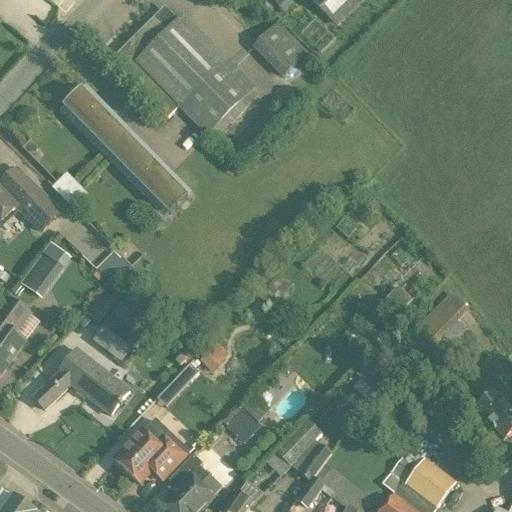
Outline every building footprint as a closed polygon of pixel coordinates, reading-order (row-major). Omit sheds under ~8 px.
[(309,0),(335,26),(361,0),(309,0)] [(165,9),(156,18),(111,62),(168,120),(179,109),(207,137),(252,93),(181,21),(179,24),(165,9)] [(283,80),(308,56),(278,25),(252,49),(283,80)] [(170,217),(187,200),(81,92),(64,109),(170,217)] [(2,188),(0,185),(0,225),(17,209),(41,233),(60,215),(17,172),(2,188)] [(75,213),(90,199),(67,175),(52,190),(75,213)] [(43,299),(73,259),(51,243),(22,284),(43,299)] [(114,284),(131,268),(115,252),(99,268),(114,284)] [(430,351),(469,312),(451,294),(413,333),(430,351)] [(98,327),(118,306),(107,295),(87,316),(98,327)] [(0,378),(19,351),(26,343),(16,336),(31,315),(9,299),(0,311),(0,378)] [(118,308),(96,331),(120,355),(142,332),(118,308)] [(219,373),(227,349),(209,344),(202,368),(219,373)] [(128,395),(75,354),(58,377),(33,401),(45,412),(71,387),(111,418),(128,395)] [(190,367),(181,376),(190,384),(199,375),(190,367)] [(366,367),(356,377),(362,383),(371,373),(366,367)] [(502,401),(495,392),(476,409),(504,440),(511,432),(511,404),(506,398),(502,401)] [(254,397),(253,396),(242,408),(245,411),(260,425),(271,413),(254,397)] [(244,447),(262,427),(260,425),(245,411),(226,430),(244,447)] [(164,438),(168,435),(155,423),(143,435),(143,434),(115,463),(140,487),(152,474),(163,483),(186,459),(164,438)] [(322,437),(308,423),(276,455),(290,470),(322,437)] [(332,456),(321,447),(299,476),(310,484),(313,479),(314,480),(332,456)] [(166,511),(202,511),(213,501),(212,500),(221,490),(200,469),(202,466),(193,457),(168,483),(177,491),(162,507),(166,511)] [(417,471),(403,460),(382,486),(394,495),(402,485),(404,487),(417,471)] [(425,461),(417,471),(404,487),(402,485),(394,495),(394,496),(414,511),(435,511),(456,485),(425,461)] [(314,480),(313,479),(310,484),(296,503),(307,511),(321,492),(331,499),(334,495),(314,480)] [(0,511),(32,511),(4,491),(0,496),(0,511)] [(249,511),(250,510),(254,506),(238,494),(236,496),(237,497),(226,511),(249,511)] [(393,496),(380,511),(414,511),(394,496),(393,496)]
